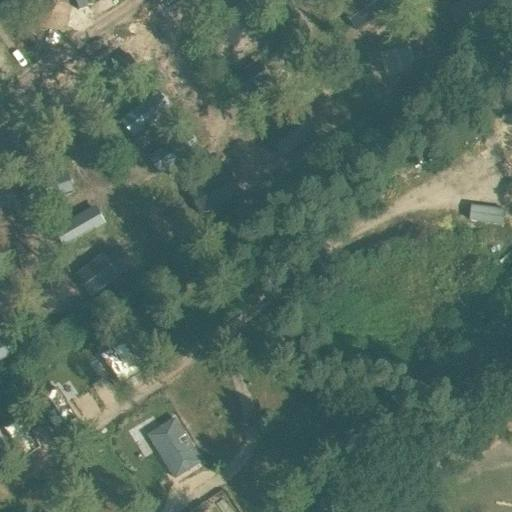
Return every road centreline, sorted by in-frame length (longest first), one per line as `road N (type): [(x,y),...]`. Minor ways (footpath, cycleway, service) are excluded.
road 1 (unknown): [(0,485),(429,184)]
road 2 (unknown): [(0,277),(408,0)]
road 3 (unknown): [(132,0),(0,85)]
